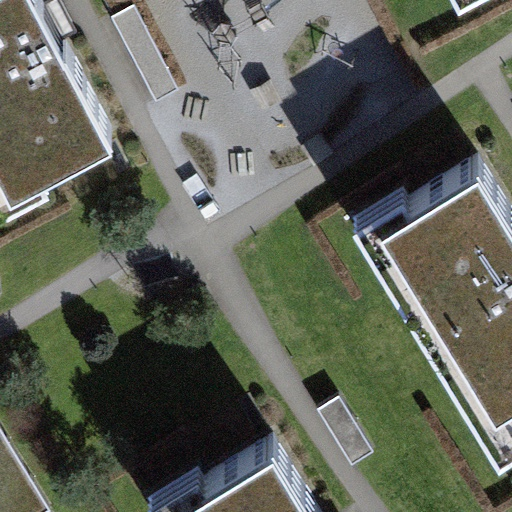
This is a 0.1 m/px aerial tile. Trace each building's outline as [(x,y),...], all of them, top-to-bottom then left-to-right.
[(0,0),(0,198),(57,168),(51,157),(108,127),(47,13),(40,0),(0,0)] [(106,0),(111,9),(128,0),(106,0)] [(142,0),(130,0),(112,11),(159,95),(187,80),(142,0)] [(401,171),(348,204),(491,437),(511,424),(511,203),(473,140),(407,180),(401,171)] [(0,511),(25,511),(46,501),(0,415),(0,511)] [(193,454),(142,486),(158,511),(318,511),(263,422),(198,463),(193,454)]
